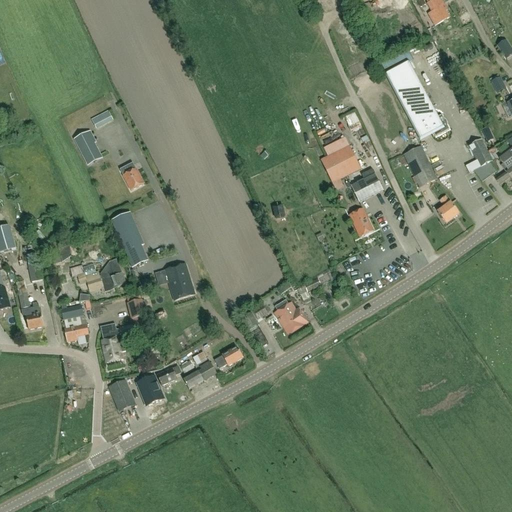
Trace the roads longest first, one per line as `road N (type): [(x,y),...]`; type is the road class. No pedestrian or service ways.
road 1 (tertiary): [(95,462),(264,373),(436,265)]
road 2 (unclassified): [(436,265),(323,31),(327,16),(344,10)]
road 3 (unclassified): [(95,462),(99,389),(87,357),(49,347),(0,349)]
